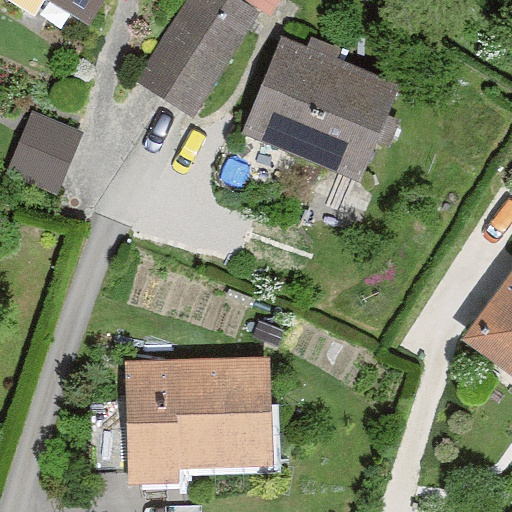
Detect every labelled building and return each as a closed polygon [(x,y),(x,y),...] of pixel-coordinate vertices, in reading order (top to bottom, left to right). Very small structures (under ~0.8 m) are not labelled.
[(26,0),(86,34),(105,0),(26,0)] [(254,17),(226,0),(193,0),(142,81),(194,113),(254,17)] [(265,56),(231,148),(349,192),(383,100),(265,56)] [(35,104),(9,167),(58,187),(84,125),(35,104)] [(511,263),(460,334),(511,371),(511,263)] [(267,357),(125,359),(126,473),(181,472),(181,458),(268,457),(267,357)]
